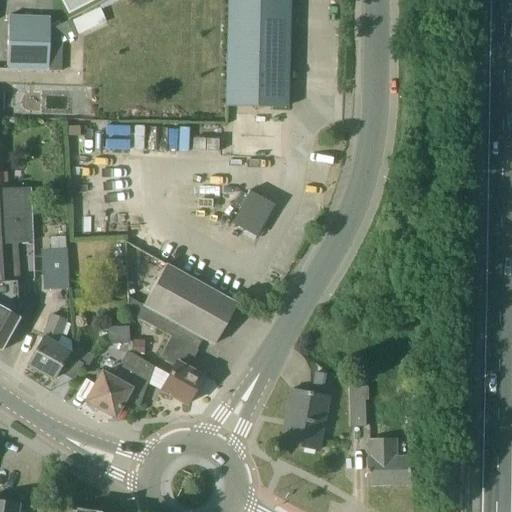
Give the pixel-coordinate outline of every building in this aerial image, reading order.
[(288,0),(227,0),(225,106),(285,108),(288,0)] [(77,18),(84,33),(106,23),(99,8),(77,18)] [(49,30),(49,15),(8,14),(7,72),(48,73),(48,72),(48,43),(49,30)] [(49,30),(48,43),(62,43),(77,36),(70,22),(69,21),(49,30)] [(204,152),(205,139),(193,139),(192,152),(204,152)] [(218,140),(206,140),(205,152),(218,153),(218,140)] [(0,351),(1,352),(19,319),(16,282),(19,282),(16,244),(32,243),(30,188),(8,189),(0,189),(0,351)] [(259,238),(277,204),(249,190),(231,224),(259,238)] [(67,249),(41,250),(42,291),(69,290),(67,249)] [(114,260),(115,278),(126,277),(125,259),(114,260)] [(235,304),(218,294),(165,265),(142,306),(127,298),(128,313),(170,337),(171,336),(196,350),(202,340),(212,346),(235,304)] [(69,351),(68,350),(57,344),(67,321),(50,313),(40,336),(42,337),(26,366),(52,381),(66,355),(69,351)] [(112,328),(113,345),(129,344),(129,328),(112,328)] [(197,351),(196,350),(171,336),(170,337),(158,358),(173,367),(160,391),(186,406),(202,377),(187,369),(197,351)] [(134,355),(143,356),(144,341),(132,340),(131,354),(134,355)] [(69,351),(66,355),(88,367),(94,357),(71,344),(68,350),(69,351)] [(138,407),(145,388),(152,367),(131,354),(126,353),(121,363),(123,364),(115,378),(103,371),(86,402),(113,417),(123,399),(138,407)] [(314,373),(312,385),(323,387),(326,375),(314,373)] [(327,397),(311,393),(291,389),(286,414),(289,415),(283,444),(281,443),(280,444),(316,452),(327,397)] [(364,401),(348,401),(349,421),(349,427),(365,427),(364,401)] [(409,484),(408,456),(397,457),(397,439),(367,440),(367,457),(365,457),(366,485),(409,484)] [(17,511),(18,504),(0,501),(0,511),(78,511),(76,511),(75,511),(64,511),(58,511),(57,511),(17,511)]
